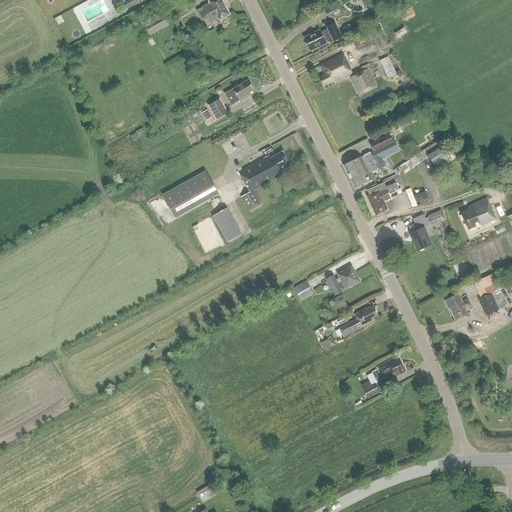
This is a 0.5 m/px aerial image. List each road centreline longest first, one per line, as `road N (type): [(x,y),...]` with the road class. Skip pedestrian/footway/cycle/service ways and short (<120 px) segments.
road 1 (tertiary): [(462,460),(438,376),(249,0)]
road 2 (tertiary): [(326,511),(383,482),(462,460)]
